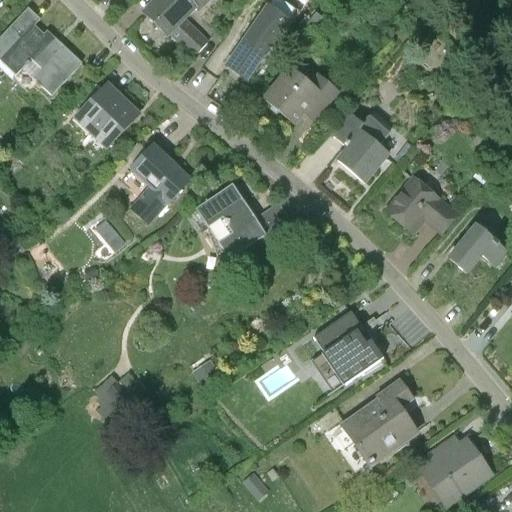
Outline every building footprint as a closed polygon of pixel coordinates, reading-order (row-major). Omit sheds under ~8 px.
[(157,0),(144,14),(167,38),(171,33),(179,42),(191,29),(183,21),(195,10),(183,0),(157,0)] [(183,0),(195,10),(198,12),(209,0),(183,0)] [(267,9),(227,66),(246,80),(258,63),(262,66),(291,25),(267,9)] [(33,80),(52,98),(68,80),(82,65),(47,33),(44,37),(34,28),(40,21),(28,10),(0,40),(0,62),(17,78),(31,61),(41,70),(33,80)] [(307,24),(289,48),(296,53),(314,29),(307,24)] [(191,29),(179,42),(196,57),(208,45),(191,29)] [(289,70),(276,85),(263,100),(294,126),(309,109),(320,118),(339,95),(318,77),(313,83),(294,67),(290,71),(289,70)] [(83,77),(77,83),(84,89),(89,83),(83,77)] [(74,121),(106,152),(138,118),(106,87),(74,121)] [(351,117),(346,123),(334,138),(348,150),(338,162),(365,185),(389,156),(378,148),(389,135),(369,118),(362,126),(351,117)] [(148,227),(176,196),(190,181),(153,148),(130,173),(146,189),(129,210),(148,227)] [(489,176),(481,170),(474,179),(481,185),(489,176)] [(414,179),(399,198),(386,214),(410,233),(421,219),(442,236),(458,216),(440,201),(414,179)] [(232,187),(196,212),(209,231),(223,221),(233,236),(219,246),(230,262),(266,237),(267,238),(290,222),(278,205),(256,221),(243,203),(232,187)] [(509,255),(476,228),(449,261),(466,275),(480,258),(495,271),(509,255)] [(351,314),(314,339),(346,385),(382,361),(371,344),(366,347),(357,334),(362,331),(351,314)] [(209,365),(194,375),(204,390),(219,380),(209,365)] [(102,409),(98,413),(115,432),(141,409),(129,397),(141,387),(130,374),(119,384),(113,377),(96,392),(101,398),(97,402),(103,408),(102,409)] [(399,385),(339,427),(368,470),(415,436),(397,411),(411,401),(399,385)] [(442,508),(469,488),(486,477),(465,447),(462,448),(454,437),(420,460),(425,467),(417,472),(442,508)] [(279,478),(272,470),(266,475),(273,483),(279,478)] [(269,494),(253,475),(242,484),(258,502),(269,494)]
